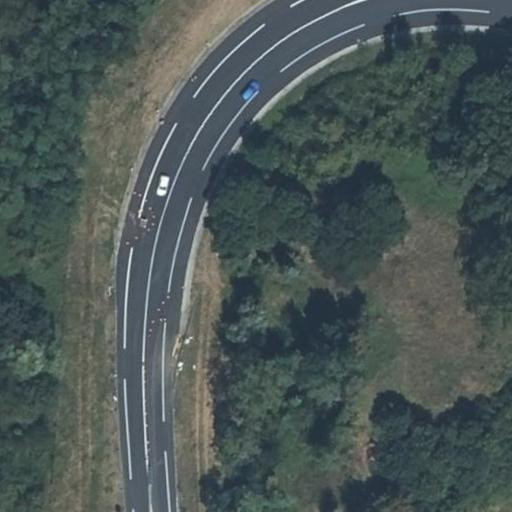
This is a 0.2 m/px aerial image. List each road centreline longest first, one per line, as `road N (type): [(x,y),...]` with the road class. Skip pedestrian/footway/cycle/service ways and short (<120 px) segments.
road 1 (motorway): [(167,511),(154,348),(178,195),(224,103),(297,40),(413,0)]
road 2 (motorway): [(334,0),(284,19),(195,97),(148,202),(129,360),(140,511)]
